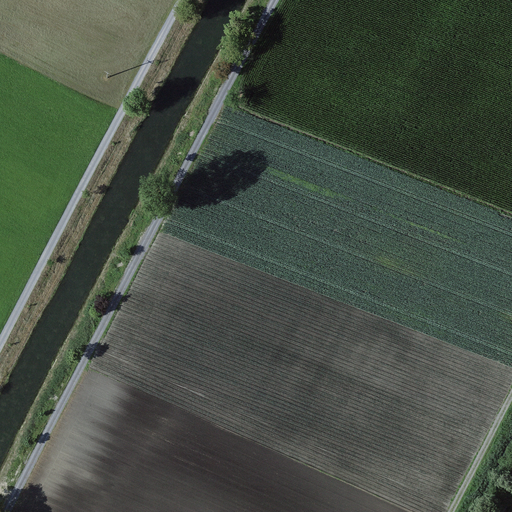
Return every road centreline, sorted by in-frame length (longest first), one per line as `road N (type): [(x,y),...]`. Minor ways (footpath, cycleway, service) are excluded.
road 1 (track): [(11,511),(279,0)]
road 2 (track): [(188,0),(0,352)]
road 3 (track): [(455,511),(511,406)]
